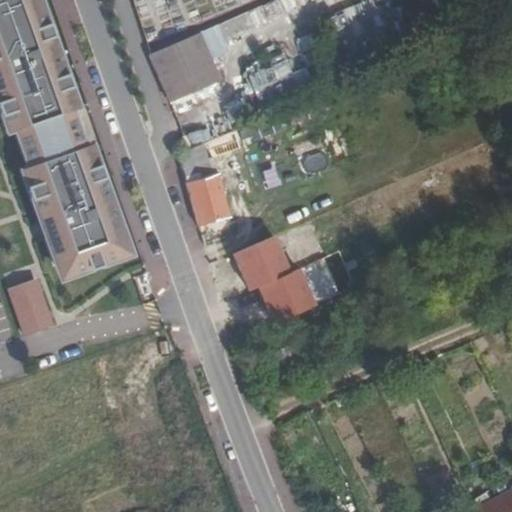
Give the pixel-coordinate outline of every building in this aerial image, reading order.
[(60,266),(66,282),(123,263),(117,246),(125,244),(115,215),(111,216),(108,207),(112,206),(93,150),(85,153),(72,115),(80,112),(61,56),(57,57),(54,48),(58,47),(41,0),(0,0),(0,112),(8,136),(15,134),(28,172),(21,174),(39,227),(41,226),(45,238),(43,239),(53,268),(60,266)] [(474,22),(463,0),(420,0),(426,12),(433,29),(437,38),(474,22)] [(256,25),(250,11),(220,24),(221,25),(226,37),(226,38),(256,25)] [(433,29),(426,12),(414,18),(421,34),(433,29)] [(222,81),(201,32),(152,54),(173,103),(222,81)] [(285,54),(246,63),(253,97),(308,85),(304,69),(289,72),(285,54)] [(279,131),(273,118),(259,123),(264,136),(279,131)] [(264,136),(259,123),(237,131),(240,139),(196,156),(203,178),(212,175),(218,173),(213,155),(264,136)] [(240,139),(237,131),(178,154),(199,227),(227,217),(212,175),(203,178),(196,156),(240,139)] [(322,158),(315,137),(300,142),(307,162),(322,158)] [(271,324),(314,306),(298,266),(289,270),(274,233),(228,252),(244,291),(255,287),(271,324)] [(25,339),(51,330),(34,282),(8,291),(25,339)] [(358,320),(367,316),(364,308),(355,313),(358,320)] [(361,363),(384,353),(367,316),(358,320),(344,326),(361,363)] [(329,361),(317,334),(269,355),(282,382),(329,361)] [(511,511),(511,493),(476,511),(511,511)]
